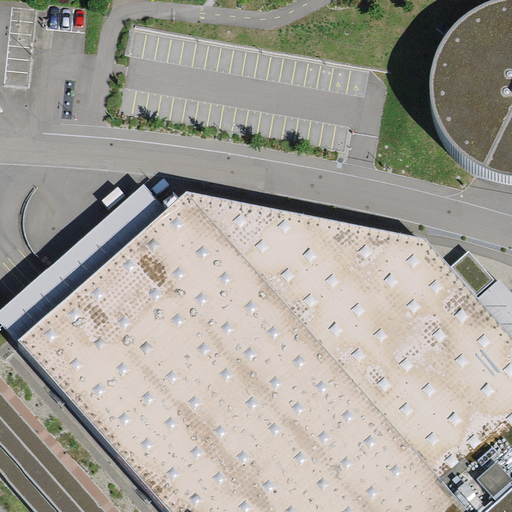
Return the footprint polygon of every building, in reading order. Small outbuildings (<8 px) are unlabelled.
[(511,0),(491,0),(489,1),(479,5),(470,11),(461,18),(453,26),(447,35),(441,44),(437,54),(434,65),(432,76),(431,87),(432,98),(434,109),(438,119),(443,129),(449,138),(455,147),(463,155),(472,161),(482,167),(492,171),(503,174),(511,175),(511,0)] [(0,312),(0,322),(18,341),(168,208),(145,184),(0,312)] [(427,239),(188,191),(168,208),(18,341),(170,511),(511,511),(511,340),(476,300),(427,239)] [(493,279),(468,250),(450,266),(475,295),(493,279)] [(511,294),(499,280),(476,300),(511,340),(511,294)] [(104,511),(0,393),(0,472),(35,511),(104,511)]
